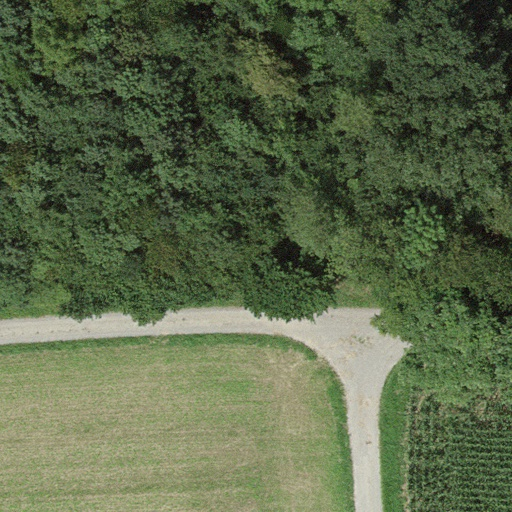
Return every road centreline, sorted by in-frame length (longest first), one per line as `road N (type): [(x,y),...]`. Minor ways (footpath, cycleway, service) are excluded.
road 1 (track): [(511,331),(157,323),(0,336)]
road 2 (track): [(361,326),(370,511)]
